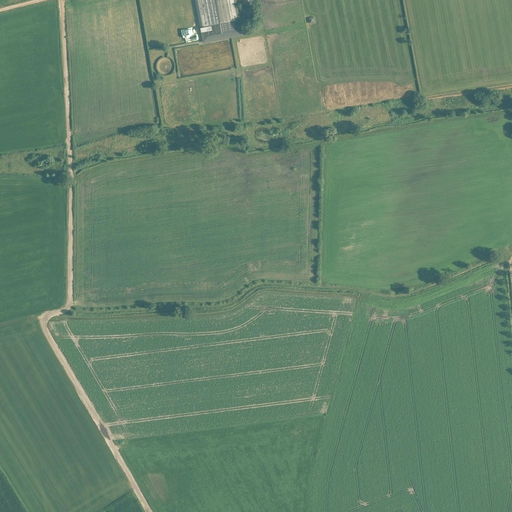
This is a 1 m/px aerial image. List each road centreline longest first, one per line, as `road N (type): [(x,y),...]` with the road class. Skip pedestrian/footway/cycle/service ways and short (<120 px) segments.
road 1 (track): [(511,264),(475,267),(414,293),(253,285),(227,302),(65,311)]
road 2 (track): [(65,311),(71,182),(62,0)]
road 3 (track): [(148,511),(45,332),(49,314),(65,311)]
